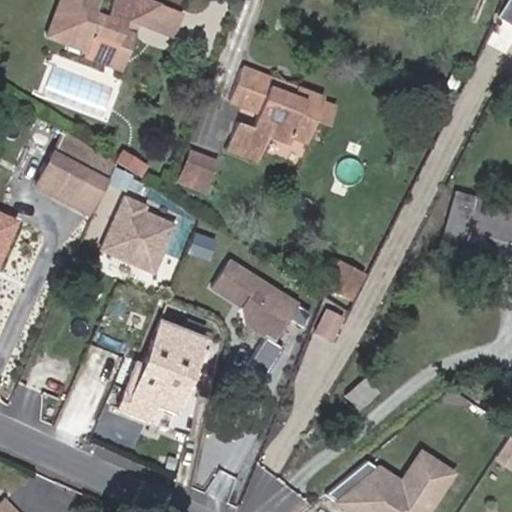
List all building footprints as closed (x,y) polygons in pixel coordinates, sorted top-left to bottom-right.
[(130,33),(120,29),(124,18),(134,22),(149,27),(157,5),(144,0),(112,0),(106,18),(90,12),(94,0),(59,0),(45,35),(71,45),(73,39),(90,46),(88,51),(109,59),(113,47),(123,51),(130,33)] [(511,0),(507,0),(497,21),(511,28),(511,0)] [(149,27),(170,35),(179,13),(157,5),(149,27)] [(130,33),(134,22),(124,18),(120,29),(130,33)] [(88,51),(90,46),(73,39),(71,45),(88,51)] [(116,69),(123,51),(113,47),(109,59),(88,51),(86,57),(116,69)] [(269,78),(240,67),(227,100),(257,111),(250,129),(235,123),(229,140),(260,152),(266,135),(286,142),(288,136),(305,142),(307,136),(313,120),(327,125),(335,105),(321,99),(321,98),(291,86),(289,93),(267,85),(269,78)] [(269,78),(267,85),(289,93),(291,86),(269,78)] [(322,141),(327,125),(313,120),(307,136),(322,141)] [(113,165),(114,163),(63,131),(34,184),(53,194),(56,190),(90,208),(113,165)] [(260,152),(229,140),(226,149),(257,160),(260,152)] [(146,166),(120,150),(114,160),(139,176),(146,166)] [(214,160),(190,151),(179,179),(203,188),(214,160)] [(130,175),(131,174),(113,165),(106,180),(124,188),(126,185),(130,175)] [(140,180),(130,175),(126,185),(136,189),(140,180)] [(511,212),(511,209),(455,193),(451,208),(509,225),(511,212)] [(144,204),(124,195),(100,246),(150,270),(172,223),(142,209),(144,204)] [(500,256),(509,225),(451,208),(442,240),(500,256)] [(0,246),(11,222),(0,216),(0,246)] [(187,251),(204,258),(211,240),(194,233),(187,251)] [(500,256),(442,240),(438,255),(495,271),(500,256)] [(350,300),(363,274),(331,257),(318,283),(350,300)] [(294,303),(227,260),(210,287),(240,306),(244,323),(271,341),(294,303)] [(166,428),(201,337),(157,320),(140,364),(129,394),(122,391),(116,408),(166,428)] [(129,394),(140,364),(133,362),(122,391),(129,394)] [(494,456),(511,467),(511,464),(511,438),(508,435),(494,456)] [(366,462),(324,497),(347,511),(418,511),(421,508),(429,507),(450,475),(420,455),(400,485),(397,489),(387,483),(390,478),(366,462)] [(387,483),(397,489),(400,485),(390,478),(387,483)] [(14,511),(3,500),(0,502),(0,511),(14,511)]
